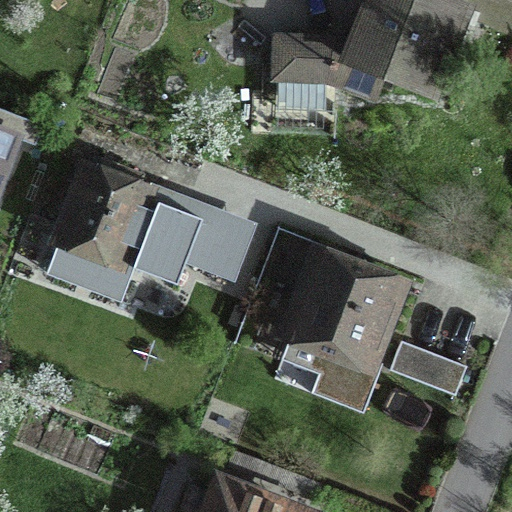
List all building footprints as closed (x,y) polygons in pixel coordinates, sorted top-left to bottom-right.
[(277,77),(329,78),(371,95),(385,76),(429,94),(445,55),(449,57),(463,22),(458,20),(463,7),(446,0),(371,0),(353,49),(333,41),(278,40),(277,77)] [(0,180),(17,138),(35,145),(43,125),(0,108),(0,180)] [(155,212),(142,207),(147,193),(137,189),(141,177),(101,161),(96,173),(86,169),(59,239),(177,284),(202,219),(158,202),(155,212)] [(291,332),(328,346),(311,392),(363,412),(382,363),(368,357),(395,288),(319,259),(291,332)] [(455,395),(466,365),(401,340),(389,369),(455,395)] [(294,511),(220,483),(208,511),(294,511)]
